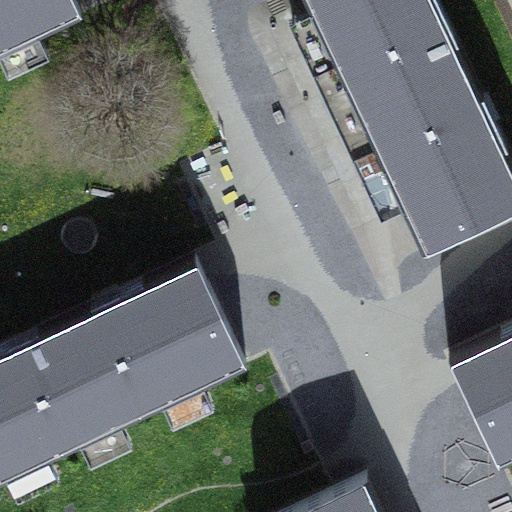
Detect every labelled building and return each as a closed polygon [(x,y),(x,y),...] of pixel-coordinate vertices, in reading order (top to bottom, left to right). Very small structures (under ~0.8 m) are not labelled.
[(84,0),(0,0),(0,50),(88,7),(84,0)] [(286,0),(275,6),(391,246),(511,187),(511,147),(440,0),(286,0)] [(194,244),(0,341),(0,477),(248,354),(194,244)] [(511,455),(511,318),(452,346),(503,459),(511,455)] [(273,511),(385,511),(366,469),(273,511)]
